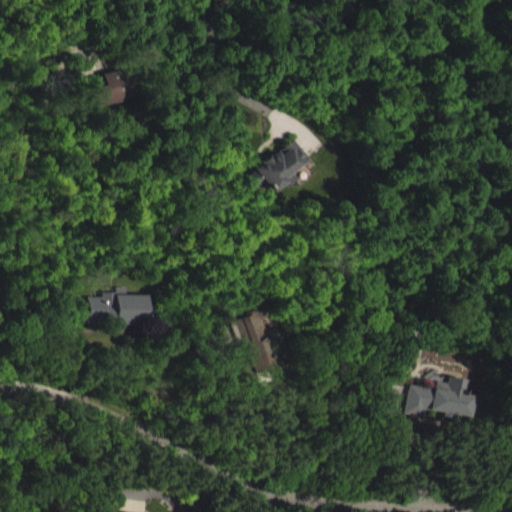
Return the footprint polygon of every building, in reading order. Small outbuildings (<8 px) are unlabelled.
[(132,83),(92,92),(94,103),(93,103),(97,122),(139,112),(132,83)] [(292,186),(309,173),(296,154),(246,189),(256,202),(265,196),(274,208),(296,192),(292,186)] [(149,309),(128,309),(128,302),(119,302),(119,307),(105,307),(105,311),(90,312),(90,339),(149,338),(149,309)] [(252,385),(281,377),(264,320),(250,325),(251,329),(237,334),(252,385)] [(412,399),(407,428),(426,431),(428,425),(470,432),(474,411),(464,409),(467,394),(450,391),(449,397),(439,395),(438,403),(412,399)]
